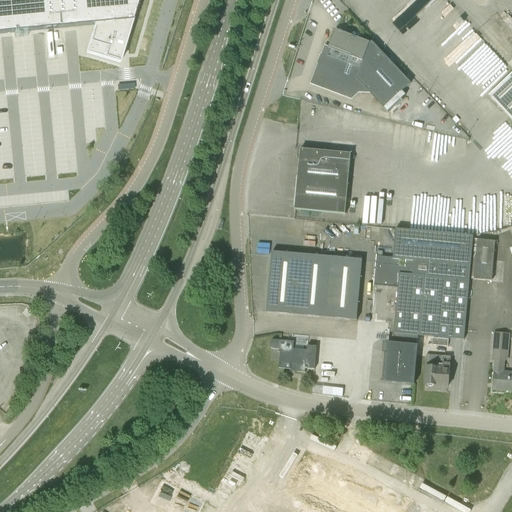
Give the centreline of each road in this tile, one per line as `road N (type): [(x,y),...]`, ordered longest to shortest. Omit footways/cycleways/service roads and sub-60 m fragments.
road 1 (unclassified): [(221,372),(240,333),(236,174),(291,0)]
road 2 (unknown): [(238,341),(262,330),(269,244),(372,251),(356,409)]
road 3 (tertiary): [(159,324),(194,245),(274,0)]
road 4 (tertiary): [(234,0),(142,256),(117,304)]
road 5 (unclassified): [(64,288),(74,257),(129,196),(157,150),(204,0)]
road 6 (unclassified): [(511,426),(313,405),(221,372)]
road 7 (unknown): [(250,124),(349,136),(385,167),(425,174),(475,168)]
road 8 (tertiary): [(0,509),(92,423),(148,343)]
road 9 (unclassified): [(61,511),(155,459),(187,429),(221,372)]
road 10 (unknown): [(371,0),(410,59),(477,128),(475,168)]
road 11 (tertiary): [(107,324),(0,463)]
road 12 (unclassified): [(60,298),(43,385),(0,446)]
road 13 (unknown): [(473,422),(492,287)]
road 14 (unknown): [(307,84),(381,116),(433,117)]
